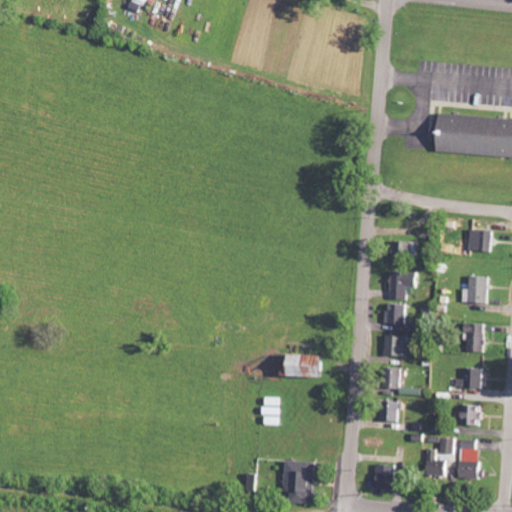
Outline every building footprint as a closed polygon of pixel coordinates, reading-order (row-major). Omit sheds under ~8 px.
[(134,0),(133,9),(149,13),(152,0),(134,0)] [(443,151),(511,156),(511,117),(446,114),(445,123),(439,122),(437,141),(443,141),(443,151)] [(497,231),(475,230),(474,250),(496,251),(497,231)] [(398,261),(413,261),(413,251),(422,252),(422,241),(398,240),(398,261)] [(395,298),(412,299),(413,287),(424,287),(424,272),(396,271),(395,298)] [(469,288),(468,302),(494,303),(495,276),(476,276),(476,288),(469,288)] [(391,322),(411,323),(412,304),(392,303),(391,322)] [(470,351),(489,352),(489,342),(491,342),(491,324),(471,323),(470,351)] [(415,336),(391,335),(390,354),(414,355),(415,336)] [(297,360),(289,359),(288,376),(329,377),(330,355),(297,354),(297,360)] [(407,368),(391,367),(390,388),(406,389),(407,368)] [(462,387),(488,388),(488,368),(469,368),(468,379),(462,379),(462,387)] [(266,425),(283,425),(284,398),(266,398),(266,425)] [(387,421),(406,421),(406,401),(387,401),(387,421)] [(487,425),(488,405),(467,404),(467,425),(487,425)] [(459,454),(459,438),(445,437),(444,453),(459,454)] [(483,440),(466,439),(464,478),(491,479),(491,471),(485,470),(485,448),(482,448),(483,440)] [(453,461),(442,460),(442,450),(432,449),(431,475),(453,476),(453,461)] [(321,463),(292,459),(289,491),(294,491),(293,502),(317,504),(321,463)] [(400,490),(401,465),(382,464),(381,489),(400,490)]
